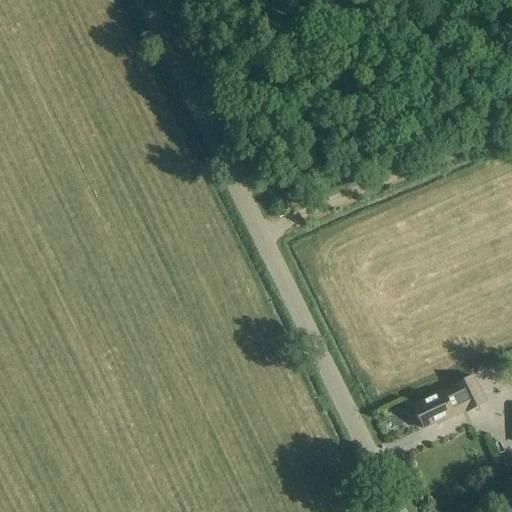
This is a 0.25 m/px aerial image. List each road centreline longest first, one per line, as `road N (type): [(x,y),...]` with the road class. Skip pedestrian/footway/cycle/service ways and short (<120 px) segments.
road 1 (unclassified): [(394,511),(257,238),(123,0)]
road 2 (track): [(257,238),(472,148),(511,98)]
